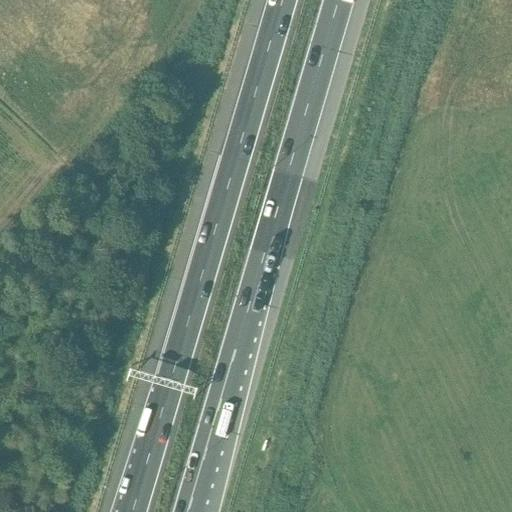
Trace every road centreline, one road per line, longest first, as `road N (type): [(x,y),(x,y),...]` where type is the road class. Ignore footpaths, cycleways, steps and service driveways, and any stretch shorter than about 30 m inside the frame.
road 1 (motorway): [(187,511),(337,0)]
road 2 (motorway): [(279,0),(131,511)]
